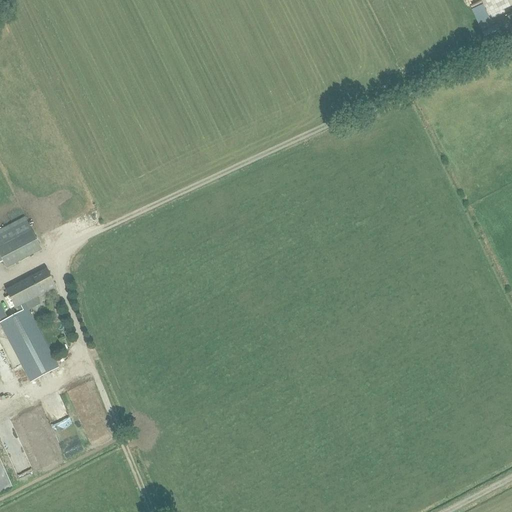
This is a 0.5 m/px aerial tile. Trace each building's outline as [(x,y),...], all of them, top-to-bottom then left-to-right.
[(485,38),(500,31),(497,25),(482,32),(485,38)] [(83,211),(72,217),(75,221),(85,215),(83,211)] [(42,250),(25,217),(0,230),(0,263),(3,262),(7,269),(42,250)] [(57,230),(69,223),(66,218),(54,224),(57,230)] [(47,269),(6,291),(16,309),(21,306),(23,311),(0,322),(0,324),(31,383),(60,367),(26,303),(57,288),(47,269)] [(77,426),(93,419),(90,411),(74,418),(77,426)] [(38,440),(25,443),(27,452),(40,448),(38,440)] [(12,475),(15,481),(26,477),(24,471),(12,475)]
